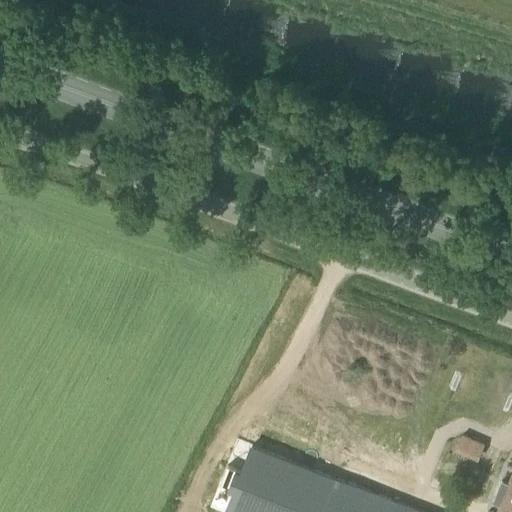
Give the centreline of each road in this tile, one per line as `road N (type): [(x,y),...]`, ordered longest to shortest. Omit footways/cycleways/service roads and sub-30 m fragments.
road 1 (unclassified): [(511,328),(0,138)]
road 2 (primary): [(511,255),(0,66)]
